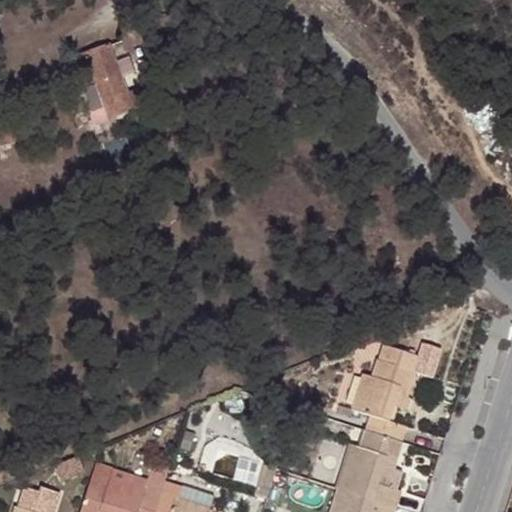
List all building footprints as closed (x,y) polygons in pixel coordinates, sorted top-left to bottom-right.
[(134,113),(111,45),(87,54),(91,63),(77,69),(83,88),(97,84),(112,122),(134,113)] [(0,146),(19,141),(13,118),(0,122),(0,146)] [(366,410),(361,425),(397,437),(402,422),(383,416),(386,404),(397,408),(402,394),(412,366),(425,370),(430,353),(380,338),(369,373),(361,370),(349,405),(366,410)] [(397,437),(361,425),(355,444),(347,442),(334,484),(396,505),(402,489),(389,485),(374,480),(381,460),(388,462),(397,437)] [(186,431),(181,448),(190,452),(196,434),(186,431)] [(396,465),(388,462),(381,460),(374,480),(389,485),(396,465)] [(107,481),(92,475),(80,511),(81,511),(109,511),(110,511),(111,511),(154,511),(165,480),(168,469),(151,464),(145,483),(111,472),(107,481)] [(154,511),(209,511),(212,505),(210,504),(179,494),(181,485),(165,480),(154,511)] [(393,511),(396,505),(334,484),(324,511),(363,511),(364,510),(371,511),(393,511)] [(181,485),(179,494),(210,504),(213,496),(181,485)] [(50,511),(57,493),(36,486),(34,491),(20,486),(13,506),(10,511),(50,511)]
